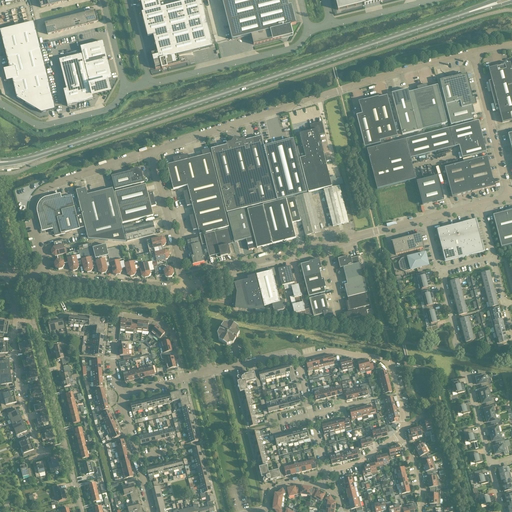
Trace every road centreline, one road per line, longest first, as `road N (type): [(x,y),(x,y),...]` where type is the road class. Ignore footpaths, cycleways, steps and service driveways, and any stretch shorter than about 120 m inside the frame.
road 1 (primary): [(0,162),(489,5)]
road 2 (unclassified): [(151,152),(473,53)]
road 3 (residential): [(185,289),(221,269),(428,218)]
road 4 (unclassified): [(43,278),(32,220),(36,195),(151,152)]
road 5 (residential): [(120,395),(112,364),(119,316),(154,318),(172,334),(184,379)]
road 6 (unclassified): [(148,83),(294,47),(308,33)]
road 7 (residential): [(402,430),(394,375),(382,358),(330,350),(297,359)]
road 8 (unclassified): [(511,197),(473,53)]
road 9 (residential): [(16,318),(33,322),(64,445)]
road 10 (residential): [(43,278),(185,289)]
road 11 (residential): [(185,289),(151,152)]
road 12 (unclassified): [(0,103),(48,124),(107,109),(126,89)]
road 13 (residential): [(41,452),(21,398),(16,318)]
road 14 (residential): [(150,511),(120,395)]
